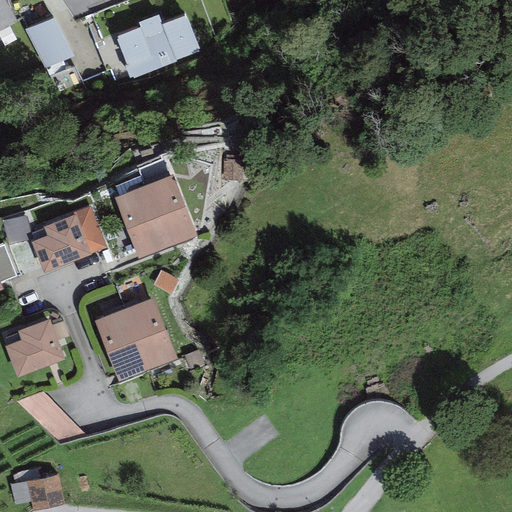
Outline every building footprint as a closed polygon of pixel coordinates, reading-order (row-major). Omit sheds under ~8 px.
[(0,0),(0,31),(17,22),(4,0),(0,0)] [(197,50),(199,49),(187,18),(185,19),(184,16),(162,25),(158,15),(138,23),(140,28),(117,37),(118,39),(116,40),(126,65),(124,67),(129,79),(132,78),(133,79),(176,62),(175,61),(198,52),(197,50)] [(53,19),(25,30),(45,68),(73,57),(53,19)] [(172,175),(144,186),(168,248),(197,237),(172,175)] [(138,260),(168,248),(144,186),(114,199),(138,260)] [(47,237),(31,243),(44,274),(91,255),(91,254),(106,248),(90,207),(73,213),(74,215),(43,228),(47,237)] [(8,245),(32,240),(26,216),(2,222),(8,245)] [(0,246),(0,281),(0,283),(16,277),(3,245),(0,246)] [(170,295),(178,281),(161,272),(153,285),(170,295)] [(107,353),(166,330),(154,299),(94,322),(107,353)] [(17,332),(21,341),(5,347),(17,378),(65,360),(49,320),(17,332)] [(166,330),(107,353),(118,381),(177,359),(166,330)] [(203,364),(198,350),(184,356),(190,370),(203,364)] [(42,392),(17,402),(57,440),(83,434),(42,392)] [(16,480),(17,505),(65,503),(63,478),(16,480)]
